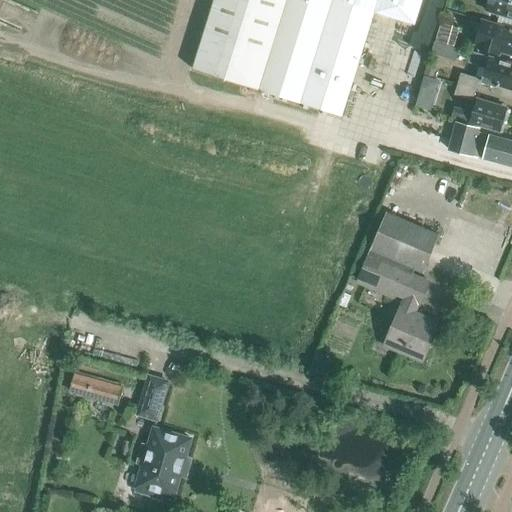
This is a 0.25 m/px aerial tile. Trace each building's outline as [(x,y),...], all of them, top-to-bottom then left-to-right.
[(214,0),(193,69),(342,116),(375,13),(416,26),(423,0),(214,0)] [(511,0),(489,0),(486,10),(511,17),(511,0)] [(480,45),(479,49),(499,56),(500,52),(511,55),(511,29),(484,22),(475,44),(480,45)] [(459,29),(441,23),(435,40),(453,47),(459,29)] [(511,65),(489,58),(472,52),(472,53),(471,52),(468,63),(485,70),(482,81),(511,89),(511,65)] [(427,65),(424,73),(432,76),(435,68),(427,65)] [(457,84),(475,90),(479,79),(460,74),(457,84)] [(424,76),(421,87),(436,91),(439,81),(424,76)] [(471,102),(475,90),(457,84),(454,96),(471,102)] [(452,117),(470,122),(500,132),(508,110),(476,100),(473,111),(454,107),(452,117)] [(511,167),(511,141),(489,135),(489,136),(479,133),(480,129),(455,122),(447,152),(471,160),(473,156),(483,159),(482,159),(511,167)] [(386,213),(370,250),(367,256),(412,275),(414,269),(422,272),(438,236),(386,213)] [(422,362),(439,324),(416,313),(418,306),(420,307),(429,282),(412,275),(367,256),(356,283),(393,300),(395,296),(402,300),(383,345),(422,362)] [(72,372),(67,391),(115,404),(120,386),(72,372)] [(138,417),(156,423),(168,385),(149,379),(138,417)] [(136,490),(165,499),(174,501),(180,479),(183,479),(188,460),(186,460),(191,441),(154,430),(148,449),(146,448),(141,467),(143,468),(136,490)]
